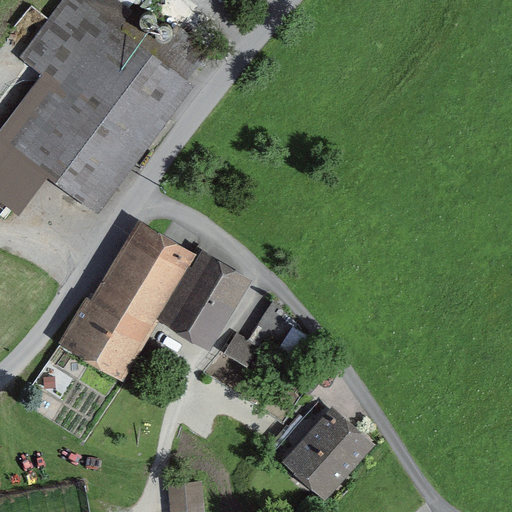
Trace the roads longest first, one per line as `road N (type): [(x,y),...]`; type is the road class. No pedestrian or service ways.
road 1 (residential): [(144,192),(255,268),(378,413),(423,488),(452,511)]
road 2 (residential): [(291,0),(144,192)]
road 3 (residential): [(144,192),(38,340),(0,373)]
